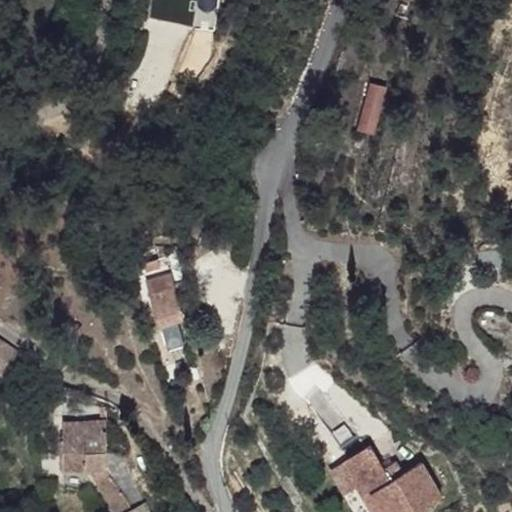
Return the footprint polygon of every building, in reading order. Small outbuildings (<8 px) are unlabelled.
[(375,134),(386,85),(366,80),(355,129),(375,134)] [(156,264),(141,266),(142,273),(158,271),(156,264)] [(161,285),(147,290),(149,295),(163,290),(161,285)] [(163,290),(149,295),(158,326),(180,319),(169,288),(163,290)] [(0,337),(0,374),(3,376),(19,348),(0,337)] [(107,405),(88,404),(86,418),(106,420),(107,405)] [(86,418),(64,417),(63,434),(85,435),(86,418)] [(85,435),(63,434),(62,464),(91,469),(113,511),(128,511),(133,510),(131,507),(126,498),(102,468),(112,467),(111,452),(105,452),(105,448),(106,420),(86,418),(85,435)] [(370,438),(344,455),(358,479),(379,511),(407,511),(444,489),(424,455),(405,466),(397,455),(386,462),(370,438)] [(118,449),(105,448),(105,452),(111,452),(112,467),(102,468),(126,498),(131,507),(143,502),(126,474),(124,461),(119,454),(118,449)] [(358,479),(344,455),(332,461),(347,486),(358,479)]
